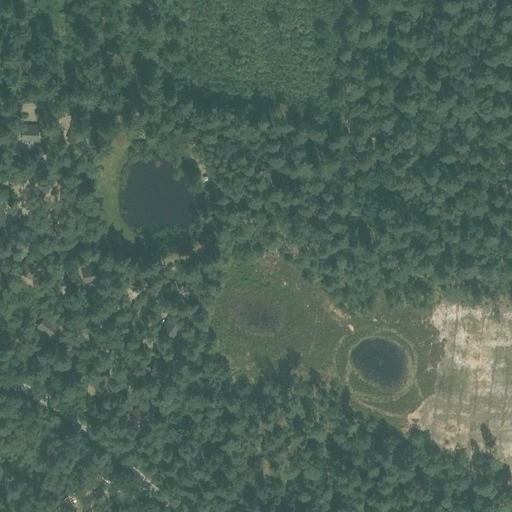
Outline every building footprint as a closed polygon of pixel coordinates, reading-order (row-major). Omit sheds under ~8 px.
[(81,145),(87,131),(82,128),(84,122),(73,118),(70,125),(74,126),(68,139),(81,145)] [(39,126),(24,125),(23,139),(39,140),(39,126)] [(4,203),(0,204),(0,224),(10,222),(4,203)] [(41,265),(30,257),(21,269),(32,277),(41,265)] [(101,279),(98,265),(83,268),(86,282),(101,279)] [(146,280),(133,272),(126,284),(139,292),(146,280)] [(196,287),(192,273),(177,278),(181,291),(196,287)] [(50,335),(59,324),(47,316),(50,313),(44,308),(37,317),(42,321),(38,326),(50,335)] [(183,324),(172,316),(163,328),(174,336),(183,324)] [(170,364),(156,360),(152,374),(167,378),(170,364)] [(112,389),(109,374),(95,377),(98,391),(112,389)] [(153,415),(147,403),(133,410),(140,423),(153,415)] [(159,408),(156,403),(151,406),(154,411),(159,408)]
